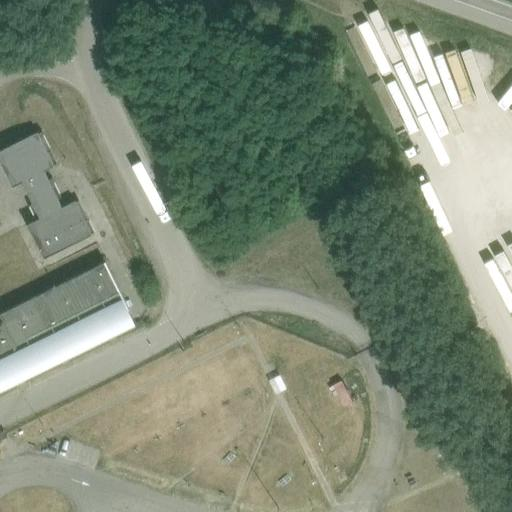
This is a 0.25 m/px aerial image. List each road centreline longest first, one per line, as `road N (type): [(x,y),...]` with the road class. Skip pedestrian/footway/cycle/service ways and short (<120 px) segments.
road 1 (unclassified): [(91,0),(90,60),(204,315)]
road 2 (unclassified): [(511,339),(380,68)]
road 3 (unclassified): [(0,417),(204,315)]
